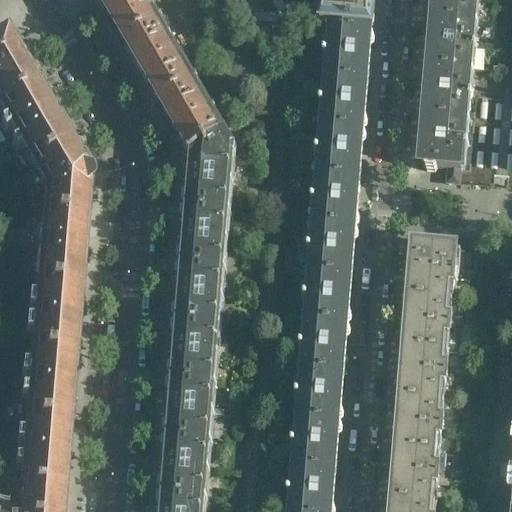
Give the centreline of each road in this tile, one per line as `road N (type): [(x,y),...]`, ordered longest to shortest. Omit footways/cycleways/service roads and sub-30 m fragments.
road 1 (residential): [(111,511),(137,184),(123,140),(40,0)]
road 2 (residential): [(401,0),(358,511)]
